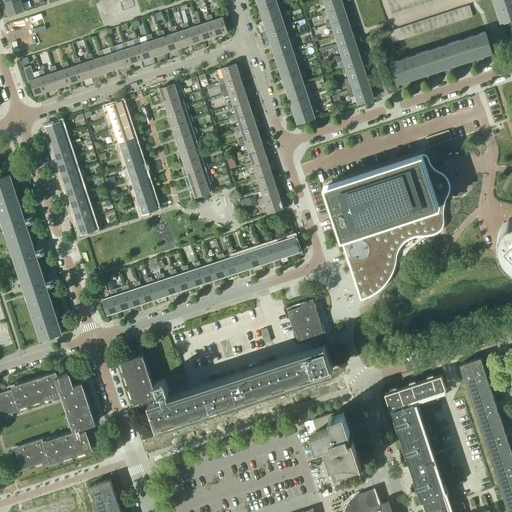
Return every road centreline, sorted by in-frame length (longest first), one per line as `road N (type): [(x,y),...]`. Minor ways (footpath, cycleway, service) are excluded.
road 1 (residential): [(21,117),(249,42)]
road 2 (residential): [(94,337),(322,263)]
road 3 (residential): [(284,143),(511,70)]
road 4 (residential): [(94,337),(21,117)]
road 5 (residential): [(499,334),(361,379)]
road 6 (residential): [(0,503),(133,459)]
road 7 (residential): [(361,379),(404,511)]
road 8 (residential): [(133,459),(94,337)]
road 9 (residential): [(322,263),(284,143)]
road 10 (residential): [(361,379),(322,263)]
